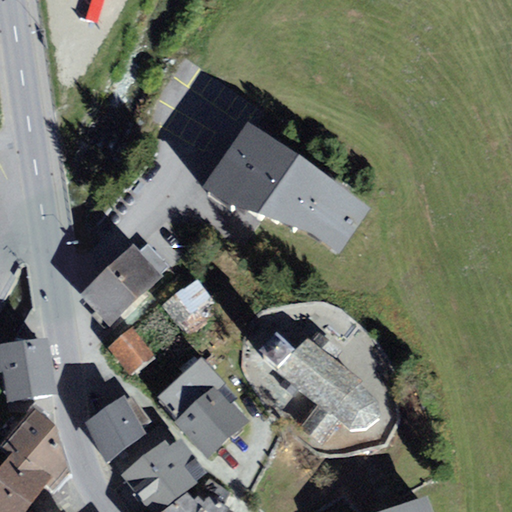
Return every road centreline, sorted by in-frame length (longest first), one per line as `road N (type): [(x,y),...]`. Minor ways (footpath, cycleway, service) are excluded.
road 1 (primary): [(96,493),(79,455),(40,194)]
road 2 (primary): [(40,194),(10,0)]
